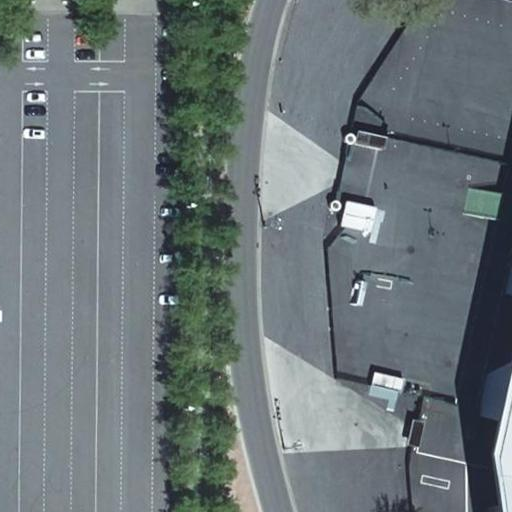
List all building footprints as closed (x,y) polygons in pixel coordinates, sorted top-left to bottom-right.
[(357,132),(354,144),(382,151),(385,139),(357,132)] [(511,383),(503,381),(503,377),(487,374),(478,417),(494,420),(495,416),(511,419),(511,263),(505,295),(511,296),(511,383)] [(511,296),(505,295),(487,374),(503,377),(503,381),(511,383),(511,296)] [(511,511),(511,419),(495,416),(494,420),(478,417),(477,503),(503,511),(511,511)] [(417,455),(425,420),(417,418),(409,453),(417,455)] [(478,511),(503,511),(477,503),(478,511)]
